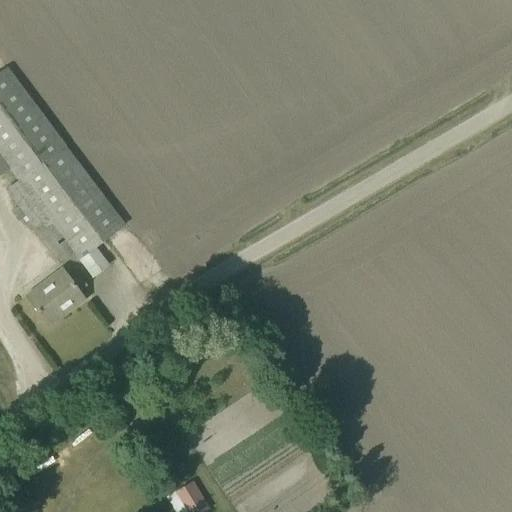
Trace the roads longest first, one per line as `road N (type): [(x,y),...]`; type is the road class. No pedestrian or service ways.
road 1 (unclassified): [(511,104),(230,263),(119,344)]
road 2 (unclassified): [(0,438),(119,344)]
